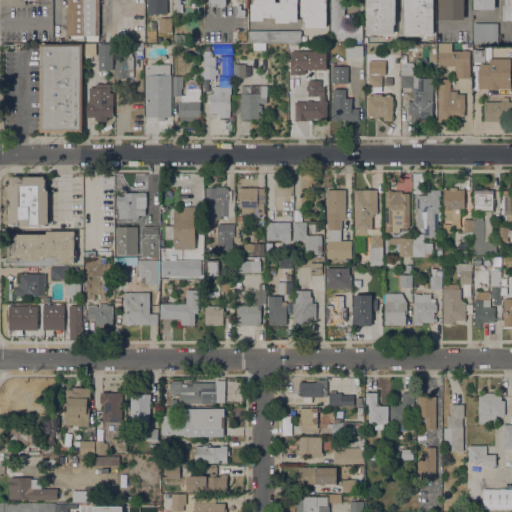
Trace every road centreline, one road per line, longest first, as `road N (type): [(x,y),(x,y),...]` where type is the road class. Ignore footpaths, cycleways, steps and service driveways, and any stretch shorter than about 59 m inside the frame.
road 1 (residential): [(0,358),(511,359)]
road 2 (residential): [(511,153),(0,154)]
road 3 (residential): [(264,511),(264,359)]
